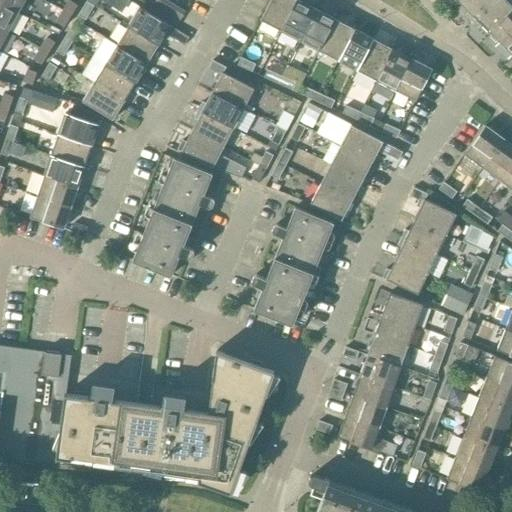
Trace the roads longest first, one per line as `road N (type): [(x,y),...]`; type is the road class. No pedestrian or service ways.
road 1 (residential): [(320,365),(369,249),(473,77)]
road 2 (residential): [(85,273),(131,155),(156,136),(230,0)]
road 3 (residential): [(459,511),(289,444)]
road 4 (residential): [(200,316),(250,191)]
road 5 (residential): [(85,273),(8,250),(0,300)]
road 6 (residential): [(320,365),(200,316)]
road 7 (residential): [(200,316),(85,273)]
